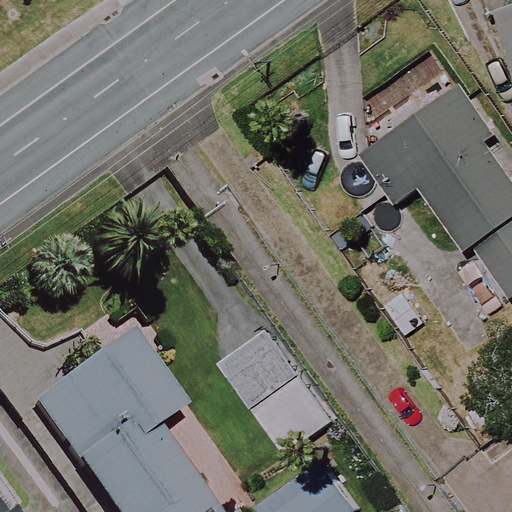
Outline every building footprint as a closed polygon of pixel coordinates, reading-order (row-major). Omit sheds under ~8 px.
[(511,14),(490,24),(511,74),(511,14)] [(511,176),(489,145),(497,139),(461,88),(362,157),(398,208),(424,190),(468,253),(476,247),(511,298),(511,297),(511,176)] [(335,425),(269,332),(221,365),(288,459),(335,425)] [(130,341),(31,407),(102,511),(209,511),(190,484),(210,470),(193,445),(172,459),(156,436),(183,418),(130,341)] [(259,511),(357,511),(359,511),(324,462),(257,509),(259,511)] [(8,511),(0,499),(0,511),(8,511)]
